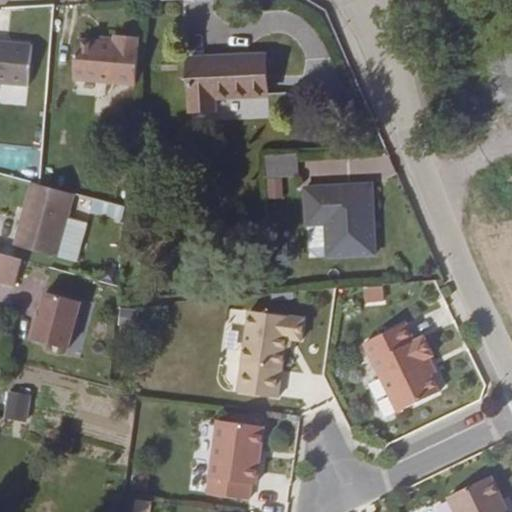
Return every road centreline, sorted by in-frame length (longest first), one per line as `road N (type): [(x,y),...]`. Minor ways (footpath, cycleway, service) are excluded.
road 1 (residential): [(511,361),(370,57),(364,22)]
road 2 (residential): [(315,511),(511,419)]
